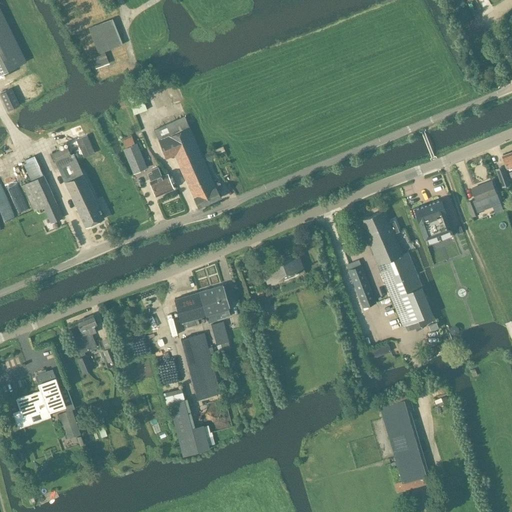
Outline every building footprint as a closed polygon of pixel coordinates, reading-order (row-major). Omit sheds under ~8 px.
[(0,73),(24,62),(0,12),(0,73)] [(121,45),(111,18),(89,27),(98,53),(92,56),(96,67),(110,62),(105,51),(121,45)] [(0,94),(7,111),(19,106),(11,89),(0,94)] [(135,115),(147,110),(140,93),(128,98),(135,115)] [(185,116),(154,130),(153,130),(167,161),(175,158),(188,184),(210,174),(185,116)] [(128,128),(119,132),(122,139),(132,135),(128,128)] [(76,140),(85,158),(95,153),(87,135),(76,140)] [(132,136),(123,140),(125,146),(134,142),(132,136)] [(147,167),(137,143),(123,149),(133,173),(147,167)] [(55,162),(64,182),(85,227),(104,218),(82,170),(76,159),(73,153),(70,154),(66,146),(50,154),(55,162)] [(213,150),(204,154),(207,161),(216,157),(213,150)] [(511,151),(503,155),(508,168),(511,166),(511,151)] [(27,163),(24,164),(32,180),(43,175),(36,159),(34,155),(25,159),(27,163)] [(148,175),(150,180),(156,195),(173,188),(167,173),(161,176),(157,167),(154,169),(155,172),(148,175)] [(504,186),(509,184),(503,167),(497,169),(504,186)] [(210,174),(188,184),(199,207),(220,197),(217,189),(221,188),(219,183),(214,185),(210,174)] [(478,201),(497,193),(492,181),(473,188),(478,201)] [(51,191),(30,200),(35,210),(44,206),(55,201),(51,191)] [(445,212),(441,199),(413,209),(418,222),(419,222),(427,244),(453,235),(445,212)] [(473,215),(479,214),(474,200),(468,202),(473,215)] [(55,201),(44,206),(51,222),(62,217),(55,201)] [(360,220),(378,264),(402,254),(398,243),(398,242),(392,245),(389,237),(394,235),(393,233),(398,231),(394,221),(387,223),(382,211),(360,220)] [(378,264),(377,264),(402,326),(404,325),(432,314),(407,252),(402,254),(378,264)] [(268,283),(304,269),(299,255),(292,258),(291,255),(285,257),(286,260),(262,269),(268,283)] [(363,307),(376,302),(361,265),(348,270),(363,307)] [(223,285),(174,299),(181,323),(182,322),(184,322),(197,318),(228,309),(228,307),(229,307),(223,285)] [(259,301),(251,304),(254,312),(262,309),(259,301)] [(93,325),(97,324),(93,314),(77,321),(83,335),(75,339),(80,352),(81,352),(83,351),(96,346),(91,334),(96,332),(93,325)] [(223,321),(211,324),(216,344),(229,341),(223,321)] [(197,398),(220,392),(204,333),(181,339),(197,398)] [(115,359),(111,348),(103,351),(108,362),(115,359)] [(83,351),(81,352),(83,357),(78,359),(83,372),(91,369),(86,356),(85,356),(83,351)] [(388,354),(368,360),(370,368),(390,362),(388,354)] [(62,400),(55,378),(52,370),(46,372),(45,369),(44,369),(44,370),(42,371),(42,373),(35,375),(41,390),(17,399),(23,417),(47,408),(48,411),(64,406),(66,411),(74,408),(70,397),(62,400)] [(181,387),(164,392),(167,403),(184,398),(181,387)] [(408,400),(405,392),(380,399),(382,407),(381,408),(402,480),(393,483),(396,493),(429,483),(426,475),(407,411),(413,409),(410,399),(408,400)] [(72,410),(59,415),(61,420),(74,415),(72,410)] [(107,436),(101,418),(95,420),(101,438),(107,436)] [(79,429),(66,434),(67,438),(80,433),(79,429)]
